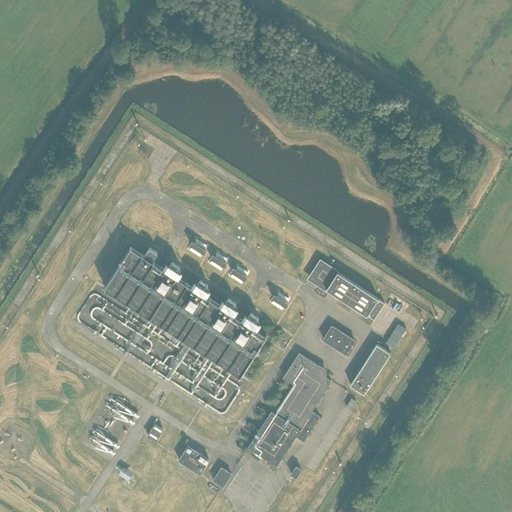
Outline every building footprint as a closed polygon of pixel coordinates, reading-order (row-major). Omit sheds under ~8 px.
[(196,236),(189,247),(201,256),(209,245),(196,236)] [(144,255),(131,246),(104,288),(240,375),(267,334),(254,326),(258,321),(257,320),(258,318),(251,313),(249,315),(248,314),(244,320),(232,312),(236,307),(234,306),(236,303),(228,298),(227,301),(225,300),(222,305),(204,294),(207,289),(206,288),(208,285),(200,280),(198,282),(197,282),(194,287),(176,275),(179,270),(178,270),(180,267),(172,262),(170,264),(169,264),(166,269),(152,260),(157,252),(149,247),(144,255)] [(222,269),(230,258),(217,249),(209,260),(222,269)] [(378,298),(338,272),(339,270),(320,258),(307,279),(325,290),(327,288),(374,319),(385,303),(378,299),(378,298)] [(236,263),(228,275),(242,284),(250,272),(236,263)] [(279,289),(270,300),(283,309),(291,298),(279,289)] [(108,336),(129,346),(136,330),(130,327),(133,320),(104,306),(97,320),(112,328),(108,336)] [(396,345),(407,327),(398,321),(387,339),(396,345)] [(346,354),(355,340),(332,324),(322,339),(346,354)] [(365,393),(391,353),(377,344),(351,384),(365,393)] [(319,416),(311,411),(332,380),(327,377),(327,376),(327,370),(319,365),(299,352),(283,377),(293,383),(275,413),(271,410),(248,446),(277,465),(295,436),(303,441),(319,416)] [(156,441),(163,429),(155,424),(147,436),(156,441)] [(11,425),(0,446),(0,450),(13,457),(17,450),(14,449),(18,441),(19,441),(24,431),(11,425)] [(200,474),(210,459),(188,445),(178,460),(200,474)] [(125,463),(120,470),(129,477),(134,470),(125,463)] [(296,477),(301,469),(296,466),(290,474),(296,477)] [(223,486),(231,473),(221,467),(212,480),(223,486)]
